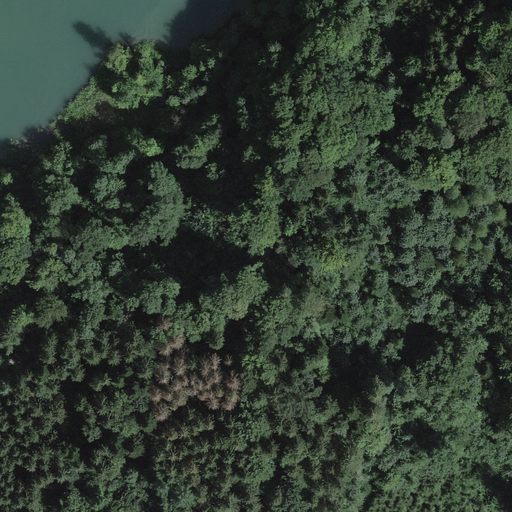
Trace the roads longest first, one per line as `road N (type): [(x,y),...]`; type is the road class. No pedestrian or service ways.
road 1 (track): [(300,0),(163,145),(0,197)]
road 2 (track): [(288,198),(452,71),(481,0)]
road 3 (track): [(0,367),(77,346),(132,347),(236,314)]
road 4 (track): [(236,314),(238,424),(266,511)]
road 5 (track): [(236,314),(288,198)]
